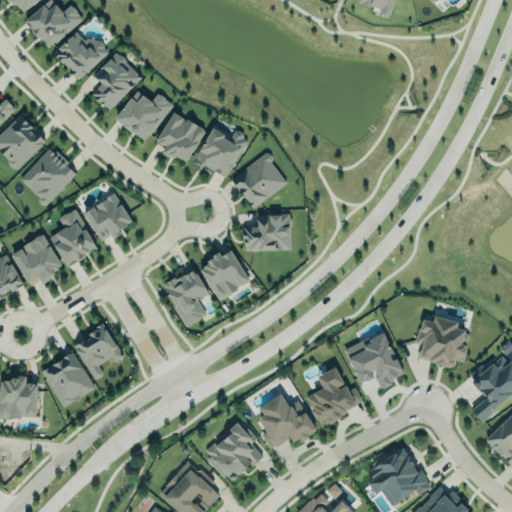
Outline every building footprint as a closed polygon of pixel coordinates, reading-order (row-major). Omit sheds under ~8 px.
[(36,0),(23,10),(20,7),(19,7),(16,2),(14,3),(13,3),(10,0),(9,0),(8,1),(7,0),(36,0)] [(46,45),(81,17),(69,2),(62,8),(55,0),(44,0),(23,17),(46,45)] [(361,0),(381,5),(380,8),(389,10),(391,0),(361,0)] [(106,51),(77,79),(50,52),(73,30),(87,45),(90,43),(92,45),(97,41),(106,51)] [(140,76),(115,52),(92,76),(100,83),(90,94),(108,110),(140,76)] [(143,138),(148,132),(149,133),(172,104),(165,99),(163,95),(160,93),(158,93),(157,92),(151,100),(142,93),(141,93),(136,90),(131,97),(130,97),(114,117),(123,124),(122,124),(131,131),(132,130),(143,138)] [(153,139),(173,108),(184,115),(192,117),(196,123),(204,128),(186,157),(176,151),(168,154),(160,149),(160,143),(153,139)] [(0,130),(0,151),(15,167),(45,138),(20,111),(0,130)] [(247,138),(233,130),(229,137),(211,127),(193,160),(226,177),(247,138)] [(45,204),(75,172),(66,164),(68,162),(56,149),(53,151),(52,150),(48,147),(20,178),(39,196),(37,197),(38,200),(40,202),(42,204),(45,204)] [(229,178),(251,208),(286,182),(265,153),(229,178)] [(81,210),(112,190),(130,216),(99,237),(81,210)] [(54,244),(49,236),(64,226),(59,217),(60,216),(61,215),(65,212),(67,212),(74,207),(93,239),(92,240),(96,247),(87,253),(85,251),(83,252),(84,253),(83,253),(84,255),(77,260),(76,260),(67,266),(54,244)] [(243,251),(290,248),(288,211),(257,213),(257,223),(242,224),(243,251)] [(30,286),(62,267),(41,234),(9,253),(30,286)] [(198,266),(217,299),(249,282),(230,249),(220,255),(219,254),(198,266)] [(0,297),(3,295),(2,293),(5,291),(10,288),(11,290),(23,283),(5,253),(0,255),(0,297)] [(186,325),(192,321),(194,321),(198,319),(200,317),(206,313),(197,299),(208,292),(196,272),(195,274),(192,269),(184,274),(183,273),(177,277),(176,274),(163,283),(176,304),(174,305),(186,325)] [(456,327),(457,322),(434,315),(433,321),(422,318),(419,328),(418,328),(414,342),(420,344),(417,356),(428,359),(428,360),(434,362),(436,366),(441,367),(446,365),(449,367),(453,365),(454,361),(454,360),(454,359),(463,361),(466,347),(465,346),(466,343),(467,341),(468,339),(469,337),(468,336),(468,334),(466,332),(464,331),(464,329),(456,327)] [(73,343),(93,380),(103,374),(97,364),(109,357),(111,361),(122,355),(102,320),(83,331),(85,336),(73,343)] [(403,375),(382,331),(343,349),(359,383),(374,376),(379,386),(403,375)] [(63,405),(73,400),(72,397),(78,393),(79,396),(94,386),(71,351),(41,370),(63,405)] [(511,361),(511,360),(508,363),(501,355),(485,369),(481,364),(469,374),(473,379),(472,382),(473,384),(475,385),(477,386),(478,385),(481,389),(480,390),(487,398),(473,409),(481,419),(494,409),(493,408),(511,392),(510,390),(511,388),(511,361)] [(304,394),(323,384),(316,372),(334,362),(355,401),(321,424),(304,394)] [(0,376),(11,374),(11,372),(17,372),(17,371),(25,370),(25,379),(34,379),(35,412),(24,412),(24,414),(19,414),(14,412),(7,415),(0,415),(0,376)] [(260,433),(265,431),(258,420),(259,416),(263,414),(258,407),(279,393),(287,405),(296,399),(303,408),(310,418),(309,419),(315,429),(307,434),(308,436),(300,441),(297,437),(292,441),(288,434),(287,435),(288,437),(276,445),(275,444),(269,447),(260,433)] [(511,412),(511,462),(510,464),(485,438),(511,412)] [(261,456),(250,443),(254,439),(240,422),(203,452),(228,483),(261,456)] [(390,506),(415,491),(417,494),(428,487),(402,446),(366,470),(372,479),(367,482),(374,494),(380,490),(390,506)] [(203,511),(219,496),(209,486),(212,483),(188,460),(158,491),(179,511),(203,511)] [(469,511),(449,492),(446,494),(438,486),(412,511),(469,511)] [(352,511),(340,500),(328,511),(326,511),(320,506),(327,500),(320,492),(313,498),(312,496),(308,500),(308,499),(295,511),(352,511)]
